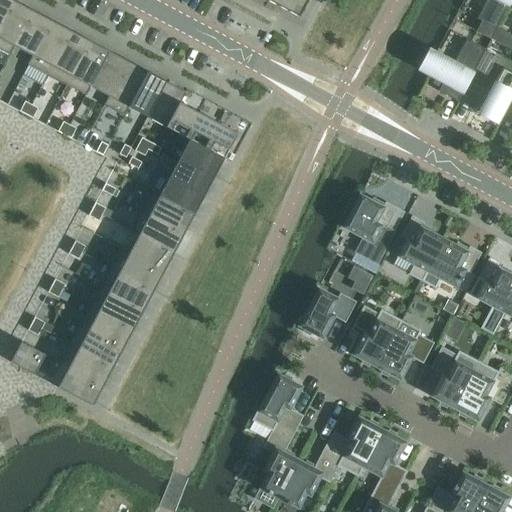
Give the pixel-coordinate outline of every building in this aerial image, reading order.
[(0,0),(0,26),(13,1),(10,0),(0,0)] [(266,0),(299,18),(308,0),(266,0)] [(511,0),(486,0),(476,19),(496,30),(497,28),(509,6),(511,0)] [(0,26),(0,50),(9,55),(32,11),(13,1),(0,26)] [(27,65),(28,65),(52,21),(32,11),(9,55),(10,56),(14,47),(32,56),(27,65)] [(28,65),(47,75),(71,32),(52,21),(28,65)] [(496,30),(491,40),(511,50),(511,36),(497,28),(496,30)] [(47,75),(66,86),(90,42),(71,32),(47,75)] [(430,50),(419,71),(443,83),(439,92),(458,102),(462,94),(485,52),(486,50),(467,39),(454,63),(430,50)] [(66,86),(86,96),(109,52),(90,42),(66,86)] [(104,105),(105,106),(128,62),(109,52),(86,96),(91,88),(108,97),(104,105)] [(485,52),(462,94),(477,101),(487,81),(486,80),(497,59),(485,52)] [(105,106),(124,116),(147,72),(128,62),(105,106)] [(511,72),(503,68),(479,113),(499,123),(503,115),(511,98),(511,72)] [(129,108),(147,118),(166,82),(147,72),(124,116),(129,108)] [(147,118),(166,128),(179,103),(180,103),(186,93),(166,82),(147,118)] [(511,98),(503,115),(511,119),(511,98)] [(20,112),(26,115),(31,105),(25,102),(20,112)] [(166,128),(185,138),(198,113),(180,103),(179,103),(166,128)] [(38,109),(31,105),(26,115),(33,118),(38,109)] [(189,139),(205,147),(218,123),(198,113),(185,138),(189,140),(189,139)] [(64,135),(70,125),(63,122),(58,132),(64,135)] [(218,123),(205,147),(225,158),(237,134),(218,123)] [(76,129),(70,125),(64,135),(71,139),(76,129)] [(142,138),(138,145),(148,150),(151,143),(142,138)] [(189,139),(189,140),(179,158),(215,177),(225,158),(205,147),(189,139)] [(108,146),(101,142),(96,152),(103,155),(108,146)] [(161,149),(151,143),(148,150),(158,155),(161,149)] [(131,148),(124,145),(119,155),(126,158),(131,148)] [(145,156),(148,150),(138,145),(135,151),(145,156)] [(141,163),(132,157),(128,164),(138,169),(141,163)] [(179,158),(169,177),(204,196),(215,177),(179,158)] [(151,191),(151,192),(194,215),(204,196),(169,177),(159,195),(151,191)] [(115,189),(106,184),(102,191),(112,196),(115,189)] [(151,192),(140,211),(184,234),(194,215),(151,192)] [(360,195),(342,227),(362,238),(354,253),(377,265),(395,232),(394,231),(404,212),(397,209),(385,203),(383,208),(360,195)] [(105,209),(96,203),(92,210),(102,215),(105,209)] [(102,215),(92,210),(89,216),(98,221),(102,215)] [(140,211),(130,230),(174,253),(184,234),(140,211)] [(422,281),(427,272),(444,240),(421,228),(423,223),(412,216),(401,237),(407,240),(398,257),(414,266),(410,274),(422,281)] [(120,248),(120,249),(164,272),(174,253),(130,230),(130,231),(138,235),(129,253),(120,248)] [(469,247),(467,252),(444,240),(427,272),(456,288),(459,281),(460,281),(461,282),(462,279),(461,278),(463,274),(465,271),(469,273),(470,274),(481,253),(469,247)] [(75,242),(72,248),(82,253),(85,247),(75,242)] [(82,253),(72,248),(69,254),(78,260),(82,253)] [(120,249),(110,268),(154,291),(164,272),(120,249)] [(484,281),(475,298),(504,313),(511,298),(511,276),(499,269),(501,264),(489,258),(479,278),(484,281)] [(110,268),(100,287),(144,310),(154,291),(110,268)] [(459,281),(457,285),(466,290),(474,276),(470,274),(469,273),(465,271),(463,274),(461,278),(462,279),(461,282),(460,281),(459,281)] [(55,280),(52,286),(61,291),(65,285),(55,280)] [(58,298),(61,291),(52,286),(48,293),(58,298)] [(100,287),(90,306),(134,329),(144,310),(100,287)] [(337,299),(318,289),(298,326),(322,339),(334,317),(345,323),(356,302),(340,294),(337,299)] [(90,306),(80,325),(123,348),(134,329),(90,306)] [(364,333),(353,355),(376,367),(401,321),(381,311),(379,315),(364,306),(353,327),(364,333)] [(35,318),(31,324),(41,330),(45,323),(35,318)] [(401,321),(376,367),(400,380),(411,358),(423,364),(434,343),(418,335),(419,331),(401,321)] [(38,336),(41,330),(31,324),(28,331),(38,336)] [(80,325),(69,344),(113,367),(123,348),(80,325)] [(103,387),(59,363),(52,377),(38,370),(45,355),(21,342),(10,362),(93,406),(103,387)] [(69,344),(59,363),(103,387),(113,367),(69,344)] [(442,374),(430,396),(454,409),(478,363),(459,352),(457,356),(441,348),(431,368),(442,374)] [(511,374),(500,368),(498,373),(478,363),(454,409),(477,421),(489,399),(501,405),(511,383),(511,374)] [(301,387),(277,375),(253,421),(272,431),(274,427),(292,437),(303,416),(290,409),(301,387)] [(347,439),(333,432),(322,453),(340,462),(338,466),(358,476),(362,467),(382,430),(358,418),(347,439)] [(260,488),(254,498),(273,509),(279,498),(299,461),(284,453),(292,437),(274,427),(272,431),(263,448),(273,453),(263,471),(267,473),(260,488)] [(393,465),(405,443),(382,430),(362,467),(381,477),(378,482),(396,492),(407,472),(393,465)] [(329,483),(338,466),(340,462),(322,453),(314,469),(299,461),(279,498),(287,502),(286,504),(289,505),(290,504),(298,508),(306,494),(310,496),(320,478),(329,483)] [(450,495),(437,488),(426,508),(434,511),(471,511),(486,485),(462,473),(450,495)] [(378,482),(362,511),(394,511),(388,508),(396,492),(378,482)] [(471,511),(501,511),(509,498),(486,485),(471,511)]
